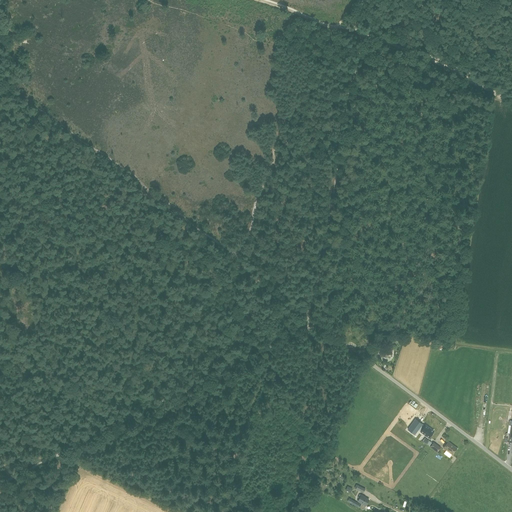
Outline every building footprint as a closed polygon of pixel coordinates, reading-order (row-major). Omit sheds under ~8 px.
[(383,348),(380,356),(387,359),(390,350),(383,348)] [(417,423),(411,432),(415,434),(421,426),(417,423)] [(425,425),(420,432),(422,433),(421,435),(424,437),(425,435),(428,438),(433,431),(425,425)] [(430,447),(437,452),(440,448),(433,442),(430,447)] [(448,442),(443,448),(452,454),(457,448),(448,442)] [(363,510),(369,500),(363,497),(364,496),(361,495),(361,496),(359,495),(358,497),(359,498),(358,501),(361,503),(359,508),(363,510)] [(358,507),(360,504),(348,499),(347,501),(353,504),(358,507)]
